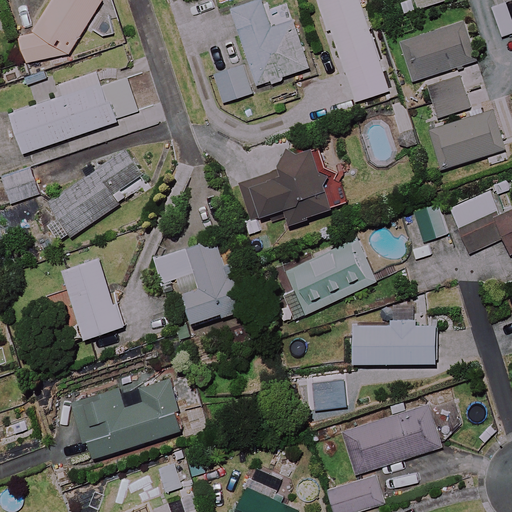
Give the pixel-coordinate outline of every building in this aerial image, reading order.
[(54,0),(34,32),(33,34),(19,36),(23,64),(53,60),(54,65),(65,63),(63,50),(69,53),(102,0),(54,0)] [(389,92),(358,0),(317,0),(327,31),(332,30),(355,103),(389,92)] [(511,33),(511,0),(491,7),(501,37),(511,33)] [(271,29),(262,2),(230,12),(255,88),(311,70),(295,21),(271,29)] [(476,60),(463,23),(395,46),(405,76),(407,83),(476,60)] [(252,95),(243,66),(215,75),(223,103),(252,95)] [(23,154),(116,123),(113,115),(139,106),(128,75),(103,83),(99,72),(62,85),(65,96),(10,115),(23,154)] [(470,107),(459,77),(428,87),(438,118),(470,107)] [(503,151),(492,113),(432,130),(443,169),(503,151)] [(336,209),(315,147),(281,158),(285,170),(242,185),(254,220),(285,210),(290,224),(336,209)] [(145,180),(125,150),(49,201),(61,218),(49,227),(61,245),(125,202),(121,196),(145,180)] [(39,195),(31,168),(3,178),(11,204),(39,195)] [(511,210),(500,215),(491,192),(451,209),(469,253),(504,239),(510,255),(511,254),(511,210)] [(447,235),(437,204),(415,211),(424,241),(447,235)] [(377,281),(357,238),(265,281),(286,325),(377,281)] [(228,280),(218,241),(155,258),(162,284),(179,280),(191,324),(246,309),(238,278),(228,280)] [(125,326),(99,258),(63,272),(89,340),(125,326)] [(413,304),(393,304),(394,327),(353,328),(353,364),(436,363),(435,327),(413,327),(413,304)] [(339,389),(337,373),(305,377),(307,393),(339,389)] [(185,429),(168,378),(137,388),(142,401),(129,405),(123,386),(71,402),(89,459),(185,429)] [(443,447),(429,405),(345,433),(358,474),(443,447)] [(358,511),(384,503),(375,476),(330,492),(336,511),(358,511)] [(298,511),(299,511),(247,488),(235,511),(298,511)]
